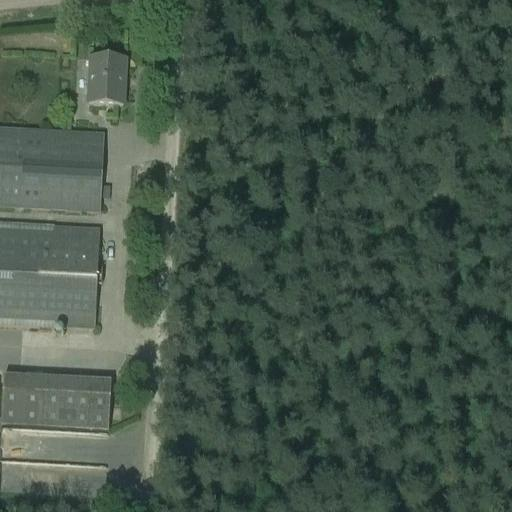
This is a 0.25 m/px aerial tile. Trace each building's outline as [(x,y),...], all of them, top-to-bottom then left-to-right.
[(84,103),(122,106),(125,64),(87,61),(84,103)] [(105,136),(0,130),(0,212),(100,218),(105,136)] [(100,233),(0,226),(0,330),(94,336),(100,233)] [(113,383),(4,377),(1,430),(110,437),(113,383)] [(16,433),(15,460),(32,461),(33,433),(16,433)] [(9,491),(35,492),(35,484),(113,486),(113,463),(9,461),(9,491)]
